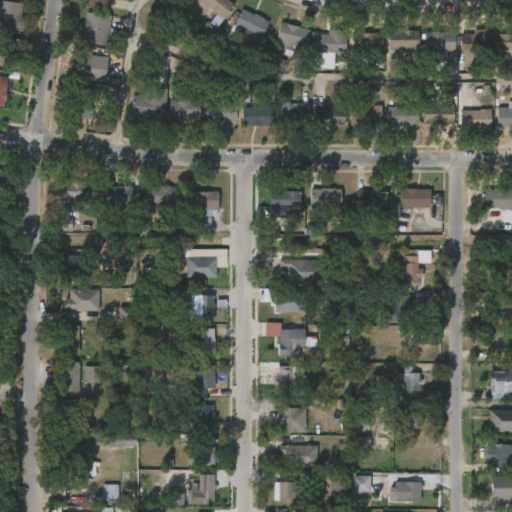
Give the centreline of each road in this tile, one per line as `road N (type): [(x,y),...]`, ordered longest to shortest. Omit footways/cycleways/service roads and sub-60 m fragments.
road 1 (residential): [(61,0),(39,138),(35,511)]
road 2 (residential): [(0,133),(151,155),(511,154)]
road 3 (residential): [(463,511),(464,154)]
road 4 (residential): [(252,511),(250,238)]
